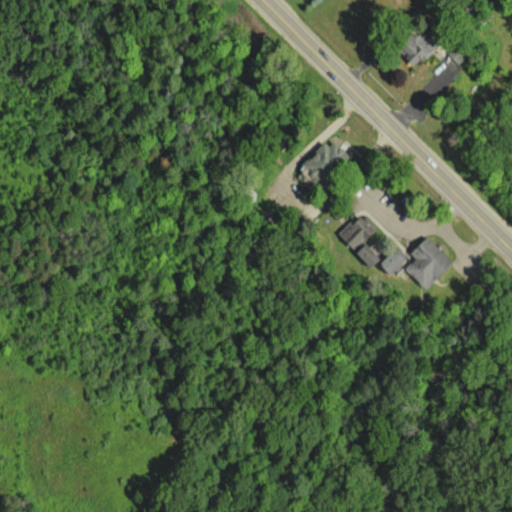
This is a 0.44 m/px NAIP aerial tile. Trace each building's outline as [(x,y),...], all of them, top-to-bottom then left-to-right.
[(398,46),(406,53),(402,56),(412,65),(420,56),(423,60),(435,47),(415,28),(398,46)] [(345,154),(322,138),(295,174),(318,191),(345,154)] [(366,268),(379,258),(362,237),(376,226),(364,212),(338,232),(366,268)] [(404,268),(423,288),(451,262),(426,236),(408,252),(414,258),(404,268)] [(388,275),(406,255),(395,245),(377,265),(388,275)]
